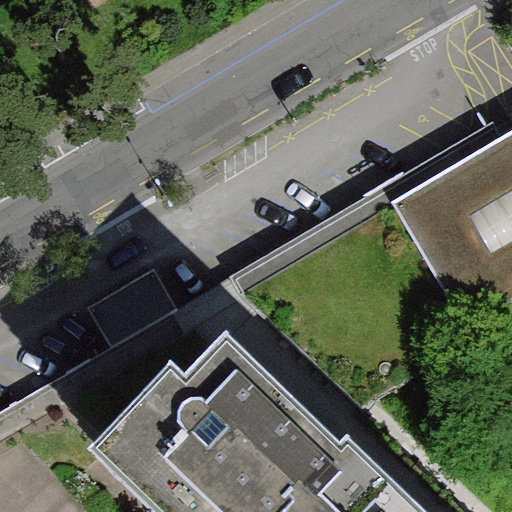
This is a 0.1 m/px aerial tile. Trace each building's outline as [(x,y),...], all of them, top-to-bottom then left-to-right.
[(406,200),(507,141),(495,120),(478,130),(421,166),(178,306),(111,345),(0,410),(0,454),(24,442),(78,415),(105,441),(173,370),(189,385),(222,351),(196,325),(406,200)] [(511,138),(507,141),(406,200),(483,315),(511,297),(511,138)] [(196,325),(222,351),(244,372),(281,336),(362,412),(377,403),(495,335),(483,315),(406,200),(196,325)] [(178,306),(157,271),(90,310),(111,345),(178,306)] [(173,370),(105,441),(169,499),(164,505),(171,511),(421,511),(349,446),(335,460),(244,372),(222,351),(189,385),(173,370)]
